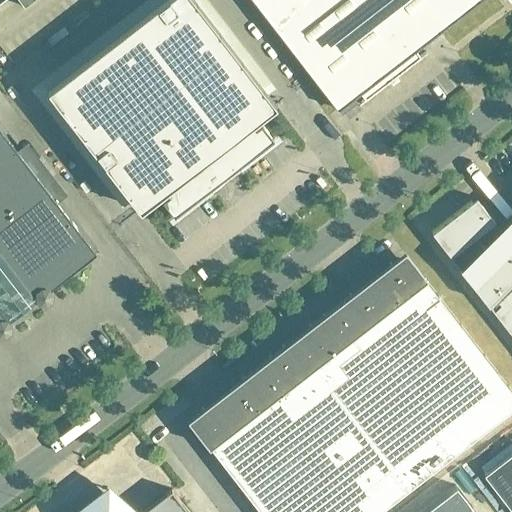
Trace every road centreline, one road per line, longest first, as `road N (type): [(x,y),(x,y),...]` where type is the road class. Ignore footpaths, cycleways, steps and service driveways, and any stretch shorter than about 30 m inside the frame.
road 1 (tertiary): [(0,492),(511,84)]
road 2 (unknown): [(130,0),(37,71),(33,97),(201,335)]
road 3 (unknown): [(373,195),(221,0)]
